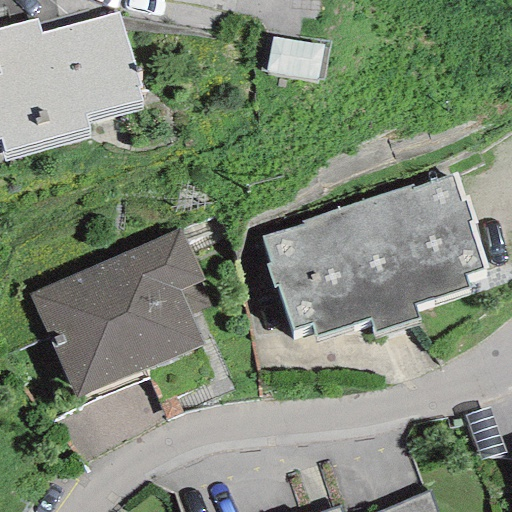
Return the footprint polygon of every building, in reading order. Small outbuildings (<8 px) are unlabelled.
[(0,139),(1,139),(5,152),(88,127),(84,115),(140,101),(136,87),(139,86),(117,13),(40,33),(36,19),(0,29),(0,139)] [(323,45),(271,36),(265,72),(317,80),(323,45)] [(374,331),(417,318),(413,305),(468,288),(463,275),(485,268),(471,224),(474,223),(466,196),(462,198),(454,173),(413,187),(412,183),(299,219),(300,224),(261,237),(269,263),(264,265),(272,288),(276,286),(291,332),(312,325),(315,336),(370,319),(374,331)] [(177,229),(28,296),(75,399),(202,345),(189,316),(178,292),(198,282),(203,280),(177,229)] [(189,316),(209,306),(198,282),(178,292),(189,316)] [(504,452),(488,407),(463,416),(480,461),(504,452)] [(436,511),(428,491),(375,511),(340,511),(339,506),(320,511),(436,511)]
